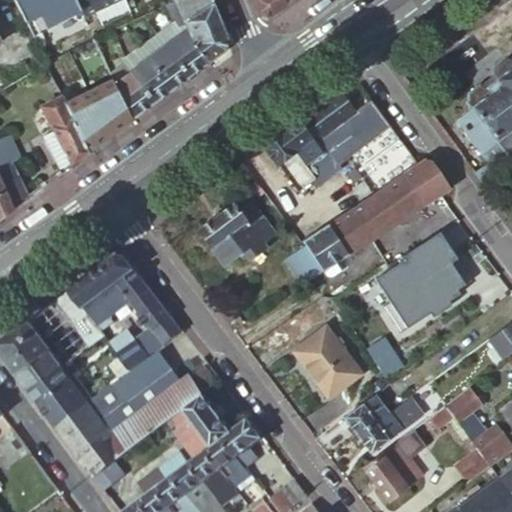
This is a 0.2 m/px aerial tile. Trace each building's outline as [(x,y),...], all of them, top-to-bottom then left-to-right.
[(88,152),(131,120),(114,85),(97,50),(93,41),(88,29),(82,17),(73,0),(13,0),(55,86),(61,97),(88,152)] [(119,0),(73,0),(82,17),(119,0)] [(183,24),(186,32),(191,44),(193,46),(194,48),(207,64),(226,50),(227,39),(226,37),(212,0),(172,0),(173,2),(166,6),(179,26),(183,24)] [(291,0),(253,0),(260,15),(268,17),(291,0)] [(488,0),(496,11),(510,0),(488,0)] [(109,31),(93,41),(97,50),(112,38),(109,31)] [(186,32),(166,47),(188,78),(207,64),(194,48),(193,46),(191,44),(186,32)] [(150,58),(173,89),(188,78),(166,47),(150,58)] [(131,73),(153,104),(173,89),(150,58),(131,73)] [(493,137),(503,151),(511,143),(511,64),(510,61),(502,58),(491,66),(493,73),(479,84),(473,83),(467,87),(468,93),(463,97),(469,105),(456,116),(478,147),(493,137)] [(114,85),(131,120),(153,104),(131,73),(114,85)] [(43,105),(61,97),(55,86),(38,94),(43,105)] [(336,162),(387,124),(367,97),(353,107),(339,89),(260,148),(273,165),(275,163),(278,167),(283,164),(298,184),(308,176),(304,171),(329,153),(336,162)] [(71,164),(88,152),(61,97),(43,105),(56,132),(71,164)] [(61,171),(71,164),(56,132),(45,138),(61,171)] [(0,175),(14,206),(26,197),(11,163),(18,159),(8,135),(0,138),(0,175)] [(484,155),(469,166),(478,177),(493,166),(489,160),(503,151),(493,137),(478,147),(484,155)] [(304,171),(308,176),(311,181),(336,162),(329,153),(304,171)] [(426,159),(418,165),(302,245),(305,249),(320,272),(334,263),(384,231),(400,220),(417,210),(437,197),(450,189),(432,162),(426,159)] [(0,175),(0,216),(14,206),(0,175)] [(247,257),(273,237),(243,197),(232,205),(230,203),(193,231),(218,264),(240,248),(247,257)] [(459,260),(441,233),(416,250),(418,254),(399,266),(375,282),(390,304),(383,308),(401,335),(430,315),(455,299),(461,295),(458,291),(466,286),(453,264),(459,260)] [(300,286),(320,272),(305,249),(285,263),(300,286)] [(418,254),(416,250),(415,249),(396,261),(399,266),(418,254)] [(131,370),(184,331),(127,255),(118,255),(71,289),(97,324),(131,299),(153,329),(119,353),(124,360),(131,370)] [(334,263),(320,272),(323,277),(329,278),(340,271),(334,263)] [(97,324),(71,289),(55,301),(82,337),(98,325),(97,324)] [(455,299),(430,315),(433,320),(458,303),(455,299)] [(51,352),(29,320),(0,341),(0,343),(1,352),(18,376),(51,352)] [(511,345),(511,322),(494,336),(505,351),(511,345)] [(104,334),(98,325),(82,337),(88,346),(104,334)] [(328,398),(359,373),(324,328),(293,352),(328,398)] [(505,351),(494,336),(488,340),(499,355),(505,351)] [(18,376),(28,389),(61,365),(55,356),(58,353),(55,348),(51,352),(18,376)] [(116,381),(88,401),(125,452),(173,417),(205,393),(193,376),(181,384),(171,371),(174,369),(161,351),(118,383),(116,381)] [(123,376),(131,370),(124,360),(116,367),(123,376)] [(28,389),(55,425),(88,401),(61,365),(28,389)] [(205,393),(220,383),(207,366),(193,376),(205,393)] [(472,396),(467,389),(443,407),(451,418),(476,400),(472,396)] [(225,437),(233,431),(224,418),(216,407),(205,393),(173,417),(181,429),(175,434),(194,460),(208,450),(225,437)] [(378,394),(344,420),(356,436),(395,407),(391,402),(386,405),(378,394)] [(405,400),(395,407),(356,436),(370,455),(418,417),(405,400)] [(511,401),(511,400),(496,412),(511,433),(511,401)] [(55,425),(93,475),(115,460),(125,452),(88,401),(55,425)] [(216,407),(224,418),(228,414),(220,404),(216,407)] [(451,418),(443,407),(428,418),(436,429),(451,418)] [(468,411),(454,421),(472,446),(487,467),(511,448),(511,446),(494,423),(484,432),(468,411)] [(264,437),(250,418),(233,431),(225,437),(245,464),(255,456),(249,448),(264,437)] [(245,464),(225,437),(208,450),(236,488),(253,475),(245,464)] [(393,445),(361,469),(388,504),(410,489),(407,484),(417,476),(393,445)] [(487,467),(472,446),(452,461),(468,481),(487,467)] [(176,474),(190,463),(180,450),(139,482),(148,494),(158,487),(176,474)] [(208,450),(194,460),(192,462),(219,499),(236,488),(208,450)] [(115,460),(93,475),(103,489),(125,473),(115,460)] [(219,499),(192,462),(190,463),(176,474),(203,511),(219,499)] [(511,468),(497,480),(511,500),(511,468)] [(201,511),(203,511),(176,474),(158,487),(171,506),(175,511),(201,511)] [(282,490),(271,499),(280,511),(283,511),(307,495),(295,478),(281,489),(282,490)] [(511,511),(511,500),(497,480),(454,511),(511,511)] [(158,487),(148,494),(141,500),(149,511),(161,511),(171,506),(158,487)] [(149,511),(141,500),(124,511),(149,511)] [(253,511),(254,511),(274,511),(267,501),(253,511)] [(319,511),(313,503),(301,511),(319,511)]
